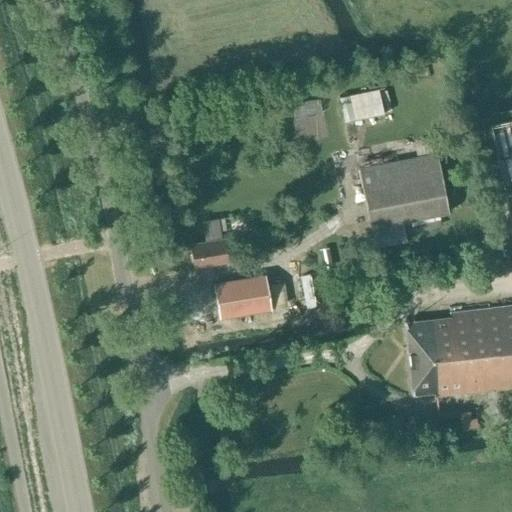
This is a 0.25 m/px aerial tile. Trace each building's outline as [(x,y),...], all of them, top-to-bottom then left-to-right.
[(342,122),(383,113),(377,89),(337,98),(342,122)] [(294,110),(322,108),(321,94),(293,95),(294,110)] [(511,117),(491,121),(511,224),(511,117)] [(436,154),(357,169),(369,229),(401,223),(447,214),(436,154)] [(192,267),(226,262),(222,240),(220,240),(217,220),(203,223),(206,243),(189,245),(190,254),(189,257),(189,262),(192,264),(192,267)] [(404,242),(401,223),(369,229),(373,248),(404,242)] [(271,311),(265,274),(213,283),(219,319),(271,311)] [(511,304),(449,312),(450,318),(458,394),(511,388),(511,304)] [(412,395),(433,393),(433,396),(458,394),(450,318),(404,323),(412,395)] [(458,413),(460,430),(476,428),(475,419),(469,419),(468,412),(458,413)]
